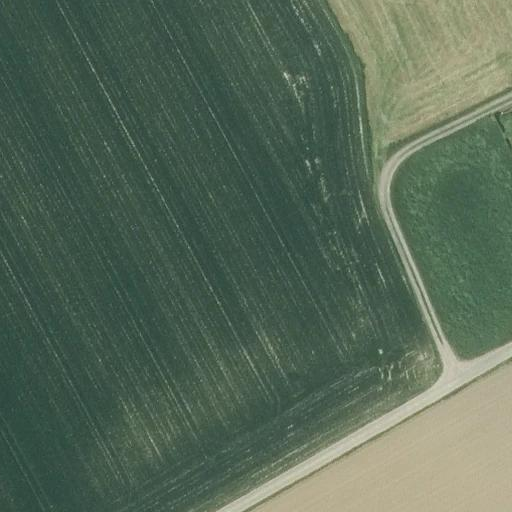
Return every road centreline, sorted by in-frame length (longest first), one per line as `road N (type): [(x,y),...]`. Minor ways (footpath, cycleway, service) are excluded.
road 1 (track): [(453,380),(368,185),(377,158),(511,94)]
road 2 (unclassified): [(511,352),(226,511)]
